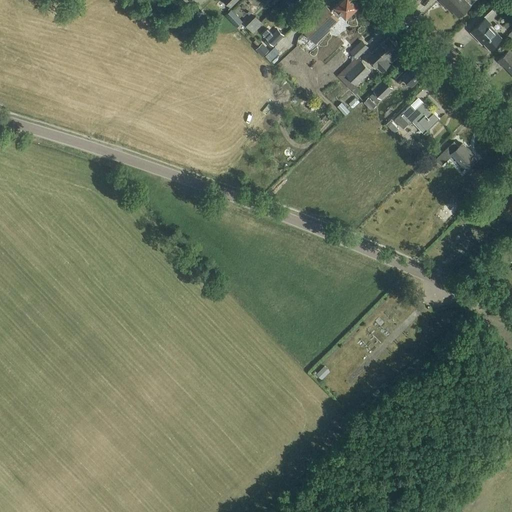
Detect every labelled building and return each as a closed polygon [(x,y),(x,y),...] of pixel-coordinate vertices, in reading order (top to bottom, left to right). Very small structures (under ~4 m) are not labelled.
[(340,0),(331,9),(338,17),(342,13),(345,17),(346,16),(349,20),(356,14),(352,11),(359,5),(354,0),(340,0)] [(470,5),(465,0),(440,0),(446,5),(448,4),(459,16),(470,5)] [(496,0),(493,0),(481,12),(487,17),(500,4),(496,0)] [(338,17),(331,9),(326,5),(317,13),(315,11),(309,17),(311,18),(308,21),(307,19),(300,26),(316,43),(331,28),(330,27),(339,18),(338,17)] [(237,27),(243,21),(231,9),(225,15),(237,27)] [(255,15),(246,25),(254,32),(263,23),(255,15)] [(501,37),(484,19),(471,32),(477,38),(479,37),(490,48),(501,37)] [(257,35),(262,40),(269,34),(264,28),(257,35)] [(277,28),(264,41),(271,48),(273,45),(284,35),(277,28)] [(386,57),(398,46),(389,36),(377,48),(368,56),(381,70),(391,62),(386,57)] [(362,40),(350,51),(356,58),(368,47),(362,40)] [(511,52),(509,49),(498,60),(503,65),(504,64),(511,72),(511,52)] [(351,89),(356,84),(371,70),(361,59),(358,56),(356,58),(338,75),(351,89)] [(411,85),(424,73),(415,63),(404,73),(403,71),(395,78),(400,83),(405,78),(411,85)] [(374,91),(381,98),(392,87),(385,80),(374,91)] [(418,90),(421,95),(428,91),(425,86),(418,90)] [(351,107),(357,102),(353,97),(347,103),(351,107)] [(371,109),(376,105),(369,97),(364,102),(371,109)] [(433,112),(422,101),(415,108),(411,103),(400,114),(409,124),(412,120),(424,132),(440,117),(434,111),(433,112)] [(349,110),(341,102),(337,106),(345,115),(349,110)] [(399,128),(390,119),(386,124),(394,132),(399,128)] [(459,146),(454,141),(435,158),(441,165),(453,154),(466,168),(477,157),(470,151),(462,143),(459,146)] [(426,162),(419,168),(424,173),(431,166),(426,162)] [(500,217),(511,205),(511,189),(492,208),(500,217)] [(486,196),(478,205),(484,211),(489,205),(492,202),(486,196)] [(322,378),(329,371),(324,366),(317,373),(322,378)]
